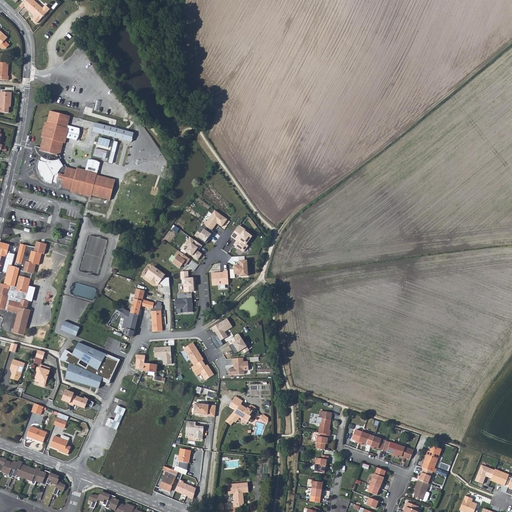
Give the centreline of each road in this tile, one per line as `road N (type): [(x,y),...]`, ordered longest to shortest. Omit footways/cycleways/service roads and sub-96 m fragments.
road 1 (track): [(382,146),(291,215),(261,277),(198,330)]
road 2 (residential): [(197,333),(132,341),(75,472)]
road 3 (residential): [(388,511),(403,473),(351,453),(341,459),(332,511)]
road 4 (residential): [(16,148),(27,44),(0,6)]
